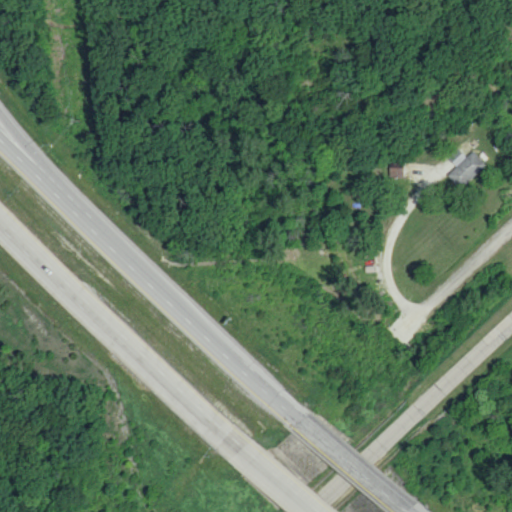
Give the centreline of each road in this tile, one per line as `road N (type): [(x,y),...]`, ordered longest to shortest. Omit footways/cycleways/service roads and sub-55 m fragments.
road 1 (trunk): [(274,405),(0,142)]
road 2 (trunk): [(0,233),(234,447)]
road 3 (secondary): [(309,511),(511,317)]
road 4 (trunk): [(399,511),(274,405)]
road 5 (residential): [(511,224),(415,311)]
